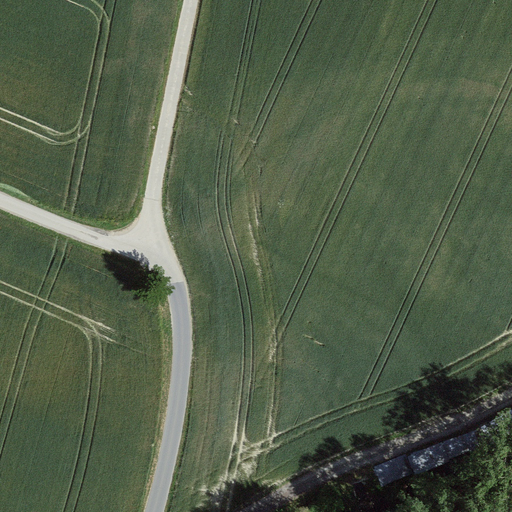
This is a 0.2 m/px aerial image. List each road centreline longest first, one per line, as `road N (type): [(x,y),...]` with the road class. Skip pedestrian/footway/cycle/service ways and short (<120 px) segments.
road 1 (unclassified): [(0,201),(163,262),(181,337),(179,419),(154,511)]
road 2 (track): [(246,511),(511,380)]
road 3 (track): [(141,248),(190,0)]
